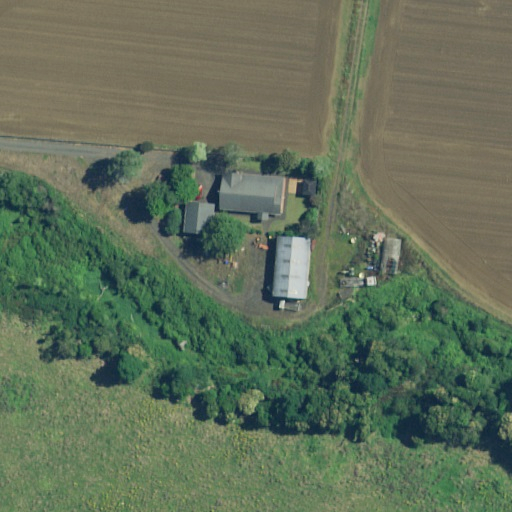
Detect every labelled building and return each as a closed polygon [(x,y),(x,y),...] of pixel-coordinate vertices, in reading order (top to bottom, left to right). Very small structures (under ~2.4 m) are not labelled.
[(287,179),(225,174),(223,210),(285,215),(287,179)] [(319,181),(306,180),(305,196),(318,196),(319,181)] [(217,205),(188,203),(187,233),(215,235),(217,205)] [(376,241),(386,242),(383,274),(400,275),(404,239),(387,237),(387,234),(377,233),(376,241)] [(314,239),(281,237),(277,296),(309,299),(314,239)]
